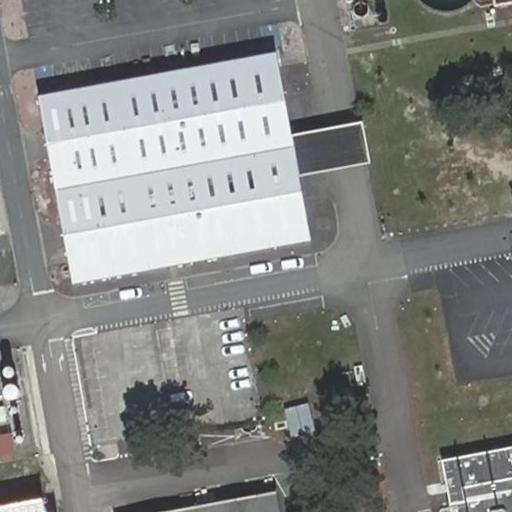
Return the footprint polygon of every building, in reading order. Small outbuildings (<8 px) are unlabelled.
[(458,17),(469,12),(479,4),(481,0),(414,0),(422,9),(433,15),(445,18),(458,17)] [(293,139),(277,54),(42,98),(78,285),(313,241),(301,180),(293,139)] [(337,131),(293,139),(301,180),(345,171),(372,166),(364,126),(337,131)] [(304,401),(280,407),(288,436),(312,430),(304,401)] [(0,458),(18,455),(14,434),(0,436),(0,458)] [(511,511),(511,445),(433,460),(443,511),(511,511)] [(284,511),(280,490),(176,511),(284,511)]
